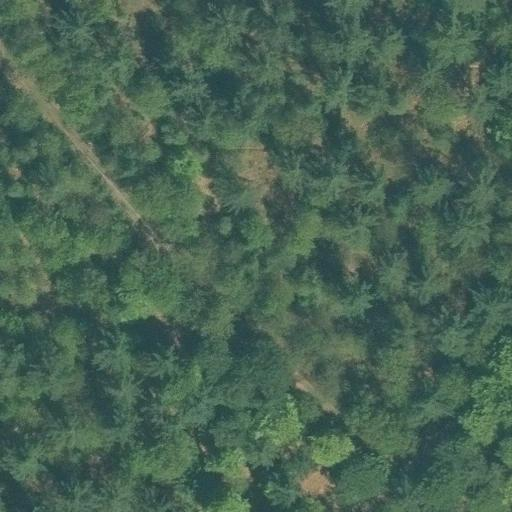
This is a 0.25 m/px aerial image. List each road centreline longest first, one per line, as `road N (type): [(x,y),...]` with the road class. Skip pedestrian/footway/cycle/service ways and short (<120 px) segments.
road 1 (track): [(0,60),(117,205),(400,457)]
road 2 (track): [(400,457),(511,339)]
